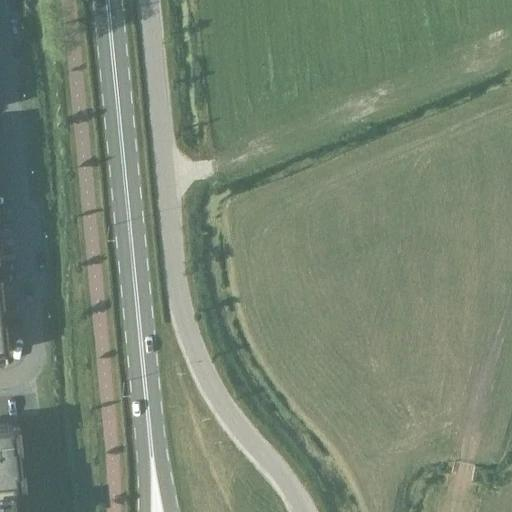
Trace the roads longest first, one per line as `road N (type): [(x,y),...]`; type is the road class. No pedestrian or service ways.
road 1 (unclassified): [(305,511),(216,397),(188,341),(145,0)]
road 2 (primary): [(151,464),(106,0)]
road 3 (residential): [(0,377),(23,373),(33,350),(0,23)]
